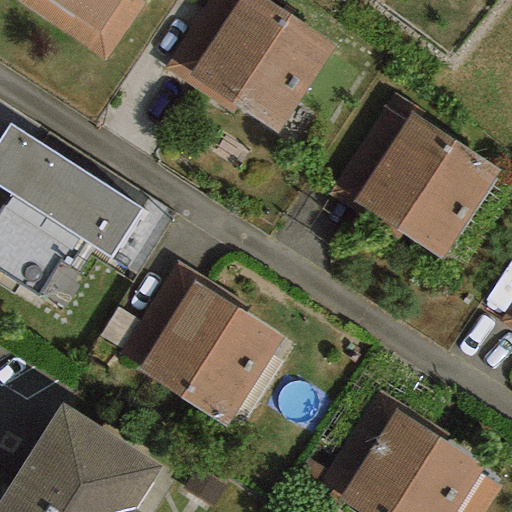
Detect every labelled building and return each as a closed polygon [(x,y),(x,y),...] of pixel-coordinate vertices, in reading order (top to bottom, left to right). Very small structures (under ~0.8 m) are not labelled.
[(13,0),(102,59),(140,4),(134,0),(13,0)] [(333,47),(264,0),(236,0),(187,76),(278,134),(333,47)] [(497,170),(409,112),(350,204),(438,260),(497,170)] [(8,124),(0,137),(0,190),(9,196),(0,208),(0,274),(36,297),(59,263),(66,269),(84,244),(109,259),(139,210),(8,124)] [(282,337),(192,281),(137,367),(224,427),(282,337)] [(161,469),(59,404),(0,496),(0,511),(133,511),(161,469)] [(480,469),(393,410),(335,501),(352,511),(453,511),(477,474),(480,469)] [(480,511),(497,486),(477,474),(453,511),(480,511)]
